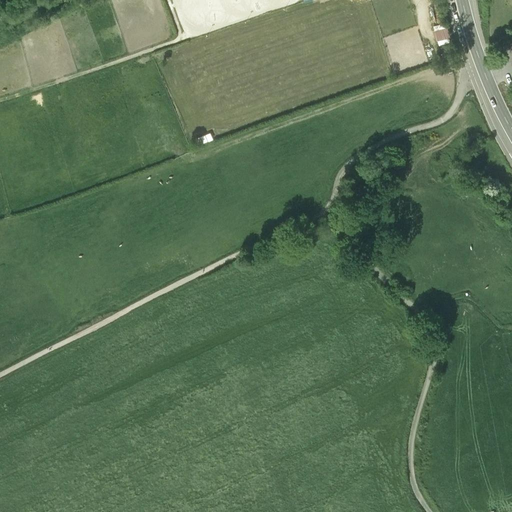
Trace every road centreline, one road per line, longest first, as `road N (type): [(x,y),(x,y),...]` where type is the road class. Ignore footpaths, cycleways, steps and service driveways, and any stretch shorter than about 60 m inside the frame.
road 1 (track): [(0,367),(305,219),(341,189)]
road 2 (track): [(341,189),(352,235),(439,328),(411,445),(416,483),(432,511)]
road 3 (track): [(341,189),(373,146),(442,123),(471,79)]
road 4 (secondary): [(511,135),(461,0)]
